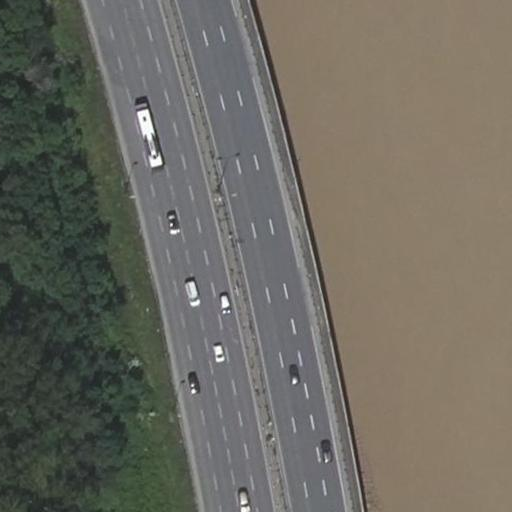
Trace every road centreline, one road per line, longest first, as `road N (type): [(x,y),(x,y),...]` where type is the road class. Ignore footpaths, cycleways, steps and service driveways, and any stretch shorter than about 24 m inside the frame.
road 1 (primary): [(121,0),(172,190),(239,511)]
road 2 (primary): [(318,511),(289,347),(203,0)]
